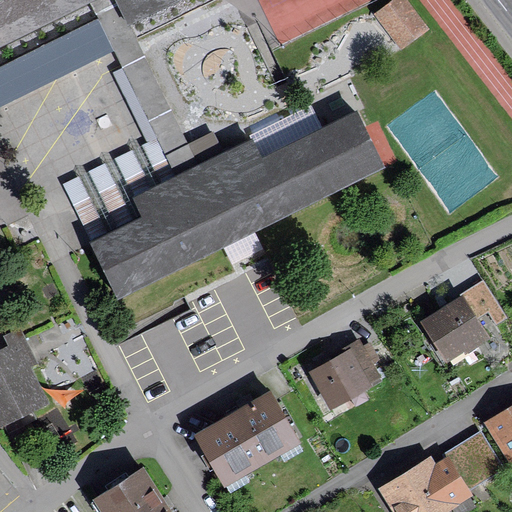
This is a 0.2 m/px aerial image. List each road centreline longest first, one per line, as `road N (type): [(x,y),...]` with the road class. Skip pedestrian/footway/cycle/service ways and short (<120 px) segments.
road 1 (residential): [(511,225),(145,429)]
road 2 (residential): [(145,429),(39,507)]
